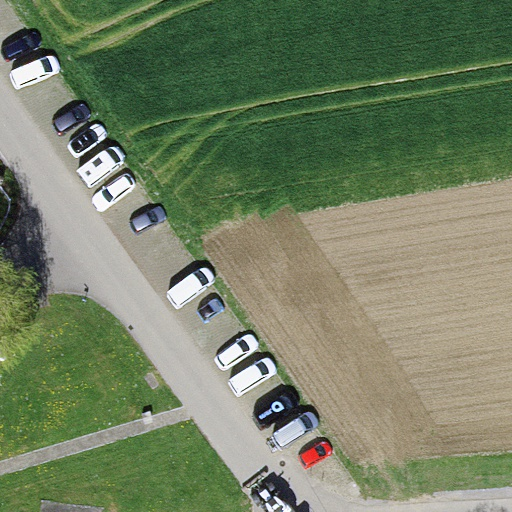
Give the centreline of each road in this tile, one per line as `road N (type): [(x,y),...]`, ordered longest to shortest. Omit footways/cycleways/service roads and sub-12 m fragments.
road 1 (residential): [(84,232),(288,511)]
road 2 (residential): [(0,113),(84,232)]
